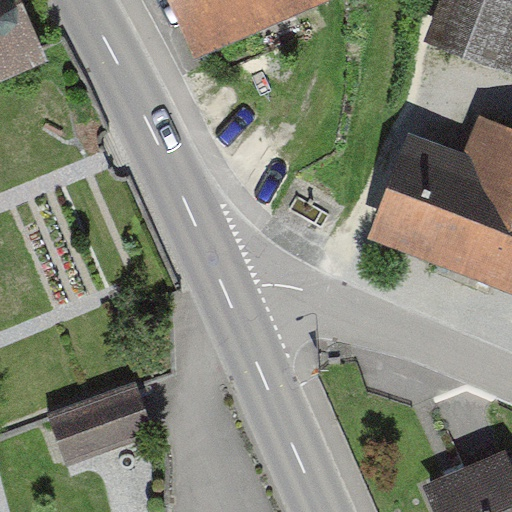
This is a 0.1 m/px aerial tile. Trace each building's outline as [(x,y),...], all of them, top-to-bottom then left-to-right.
[(21,0),(0,0),(0,73),(45,54),(21,0)] [(174,0),(200,57),(330,0),(174,0)] [(511,0),(436,0),(423,40),(511,70),(511,0)] [(511,294),(511,129),(484,118),(469,156),(411,133),(369,238),(511,294)] [(141,394),(49,422),(63,467),(155,439),(141,394)] [(511,511),(511,464),(502,443),(421,479),(435,511),(511,511)]
